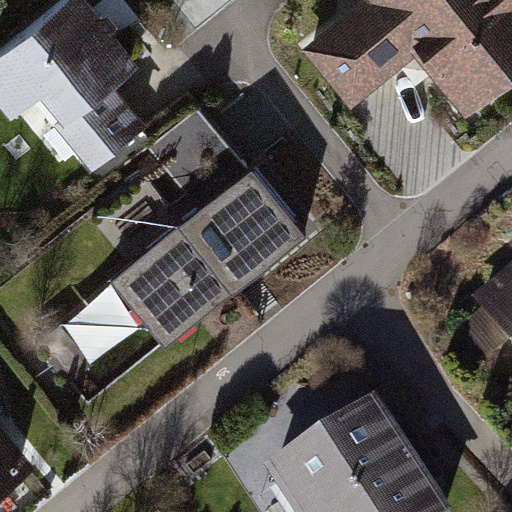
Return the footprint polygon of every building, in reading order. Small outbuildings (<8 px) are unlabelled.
[(87,0),(59,0),(0,40),(0,86),(50,159),(150,91),(87,0)] [(511,0),(347,0),(292,43),(347,113),(424,53),(465,105),(511,68),(511,0)] [(242,188),(126,272),(167,329),(283,244),(242,188)] [(511,268),(471,300),(511,352),(511,268)] [(375,399),(258,469),(283,511),(331,511),(411,462),(375,399)] [(0,418),(0,504),(40,475),(0,418)] [(439,511),(411,464),(333,511),(439,511)]
